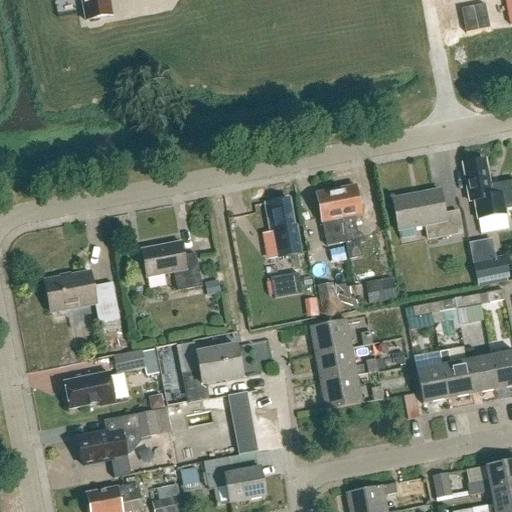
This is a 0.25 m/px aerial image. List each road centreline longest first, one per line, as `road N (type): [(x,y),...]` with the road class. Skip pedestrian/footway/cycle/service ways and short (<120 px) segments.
road 1 (unclassified): [(0,228),(511,120)]
road 2 (residential): [(292,479),(511,435)]
road 3 (residential): [(0,322),(35,511)]
road 4 (residential): [(292,479),(273,331)]
